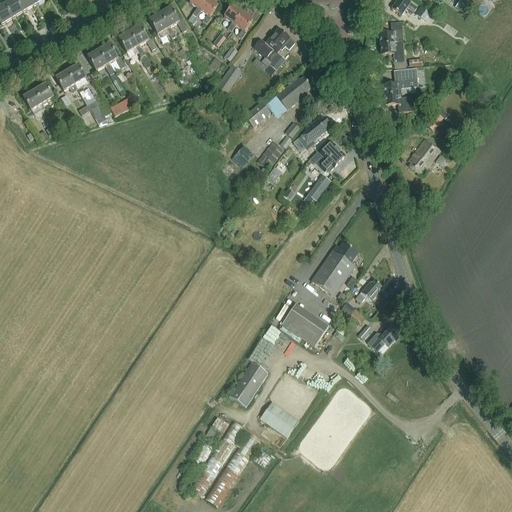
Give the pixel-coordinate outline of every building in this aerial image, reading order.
[(0,0),(0,1),(12,21),(22,15),(13,0),(11,0),(12,1),(5,5),(2,0),(0,0)] [(13,0),(22,15),(33,8),(28,0),(13,0)] [(28,0),(33,8),(44,2),(43,0),(28,0)] [(192,17),(194,18),(207,1),(206,0),(191,0),(188,5),(196,10),(192,17)] [(398,0),(391,11),(402,18),(407,10),(413,15),(417,9),(403,0),(398,0)] [(0,26),(1,28),(12,21),(0,1),(0,5),(1,7),(0,7),(0,26)] [(207,1),(194,18),(196,19),(200,13),(206,18),(202,24),(206,27),(211,20),(210,19),(217,8),(207,1)] [(466,6),(461,3),(456,10),(461,13),(466,6)] [(421,7),(415,16),(426,23),(432,14),(421,7)] [(230,33),(243,16),(232,8),(223,19),(231,25),(227,31),(230,33)] [(159,15),(174,40),(176,39),(170,29),(177,26),(182,35),(187,32),(181,22),(179,23),(170,9),(159,15)] [(171,42),(174,40),(159,15),(148,22),(157,37),(166,32),(171,42)] [(230,33),(231,34),(235,28),(241,32),(237,38),(241,41),(246,34),(244,33),(252,23),(243,16),(230,33)] [(195,29),(200,23),(196,20),(192,26),(195,29)] [(401,25),(399,25),(390,25),(391,35),(378,36),(379,48),(402,46),(402,40),(401,25)] [(128,33),(143,58),(145,57),(140,48),(146,44),(151,53),(156,51),(150,40),(148,41),(140,27),(128,33)] [(277,55),(281,50),(283,52),(285,49),(289,52),(295,45),(278,30),(265,45),(261,41),(253,50),(266,61),(273,52),(273,53),(276,56),(277,55)] [(141,59),(143,58),(128,33),(117,40),(126,56),(135,50),(141,60),(141,59)] [(220,36),(213,45),(218,49),(226,40),(220,36)] [(98,52),(112,77),(114,75),(109,66),(115,63),(120,72),(125,69),(119,58),(117,60),(109,45),(98,52)] [(402,46),(379,48),(380,58),(392,57),(393,66),(403,65),(402,50),(403,50),(402,46)] [(205,48),(199,55),(208,62),(214,56),(205,48)] [(231,48),(224,59),(230,64),(238,53),(231,48)] [(110,78),(112,77),(98,52),(87,58),(95,74),(105,69),(110,78)] [(276,56),(272,53),(266,61),(264,60),(261,64),(268,70),(266,73),(271,77),(275,72),(276,73),(285,62),(277,55),(276,56)] [(141,60),(140,60),(146,71),(152,67),(146,57),(145,57),(143,58),(141,59),(141,60)] [(74,87),(75,87),(86,80),(78,66),(66,73),(74,87)] [(242,75),(231,67),(212,94),(223,101),(242,75)] [(383,96),(401,96),(401,91),(407,91),(416,90),(414,72),(415,72),(415,71),(393,73),(394,73),(395,85),(382,86),(383,96)] [(63,94),(69,90),(71,94),(77,91),(75,87),(74,87),(66,73),(54,80),(63,94)] [(118,82),(114,75),(110,78),(113,85),(118,82)] [(307,92),(311,89),(303,79),(300,82),(298,80),(276,98),(265,107),(276,120),(286,112),(287,113),(309,94),(307,92)] [(34,92),(42,107),(54,100),(46,85),(34,92)] [(118,92),(119,94),(122,99),(127,96),(123,89),(118,92)] [(31,113),(42,107),(34,92),(22,99),(31,113)] [(402,100),(401,96),(383,96),(384,108),(397,107),(398,115),(414,114),(413,100),(402,100)] [(93,98),(85,103),(87,107),(90,113),(99,126),(106,122),(99,108),(93,98)] [(133,110),(128,101),(111,110),(115,119),(133,110)] [(243,120),(248,125),(253,130),(271,115),(261,104),(243,120)] [(87,107),(78,113),(81,117),(82,118),(90,113),(87,107)] [(448,116),(440,110),(436,115),(445,121),(448,116)] [(426,127),(433,133),(443,120),(435,114),(426,127)] [(326,130),(330,127),(324,119),(322,121),(320,119),(304,132),(305,132),(306,134),(293,145),(301,154),(305,151),(307,153),(316,146),(314,144),(328,132),(326,130)] [(63,122),(45,132),(48,138),(66,127),(63,122)] [(300,131),(293,125),(285,135),(292,141),(300,131)] [(223,149),(228,143),(223,138),(217,144),(223,149)] [(292,142),(286,138),(280,147),(285,151),(292,142)] [(426,170),(439,152),(425,142),(409,164),(411,166),(409,169),(418,175),(423,168),(426,170)] [(266,152),(256,164),(268,172),(284,152),(272,143),(266,152)] [(315,165),(320,171),(324,175),(327,172),(329,174),(346,158),(332,144),(319,157),(321,159),(315,165)] [(245,146),(231,161),(242,170),(255,156),(245,146)] [(274,169),(266,182),(273,187),(281,174),(274,169)] [(323,177),(307,197),(316,203),(331,183),(323,177)] [(290,201),(294,195),(288,191),(284,197),(290,201)] [(232,229),(229,234),(233,237),(237,232),(232,229)] [(351,266),(358,256),(343,245),(340,250),(337,247),(333,253),(332,253),(311,284),(334,299),(355,269),(351,266)] [(262,257),(255,264),(261,269),(267,262),(262,257)] [(379,291),(381,288),(375,282),(372,285),(370,284),(361,295),(355,301),(360,305),(366,299),(371,304),(380,292),(379,291)] [(341,295),(337,300),(343,304),(346,298),(341,295)] [(293,304),(280,327),(315,348),(328,325),(293,304)] [(355,312),(354,314),(347,322),(357,330),(365,320),(355,312)] [(367,327),(358,338),(363,342),(372,332),(367,327)] [(377,354),(378,352),(382,356),(394,342),(396,344),(401,337),(391,328),(381,339),(376,335),(367,346),(377,354)] [(336,333),(343,338),(345,334),(339,329),(336,333)] [(229,398),(246,409),(268,375),(251,364),(229,398)] [(299,424),(272,404),(260,421),(287,440),(299,424)] [(218,420),(212,428),(223,435),(228,427),(218,420)] [(244,431),(232,423),(188,491),(201,499),(244,431)] [(205,440),(210,443),(215,434),(210,431),(205,440)] [(260,443),(247,435),(204,502),(216,510),(260,443)] [(191,463),(201,469),(213,452),(203,445),(191,463)]
